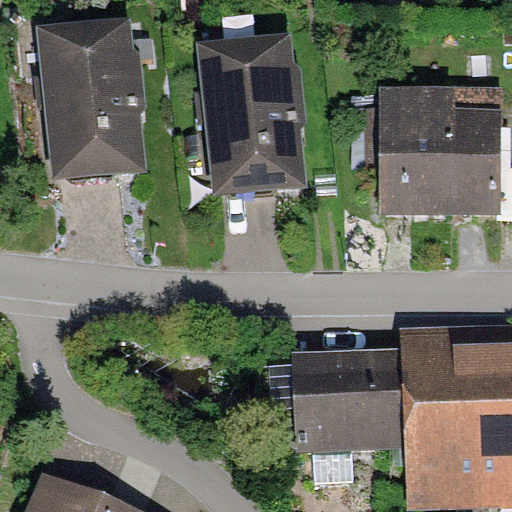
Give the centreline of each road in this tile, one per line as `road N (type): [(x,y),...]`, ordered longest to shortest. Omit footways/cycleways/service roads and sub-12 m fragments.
road 1 (residential): [(47,283),(197,297),(511,295)]
road 2 (residential): [(47,283),(42,336),(56,384),(75,405),(174,461),(233,511)]
